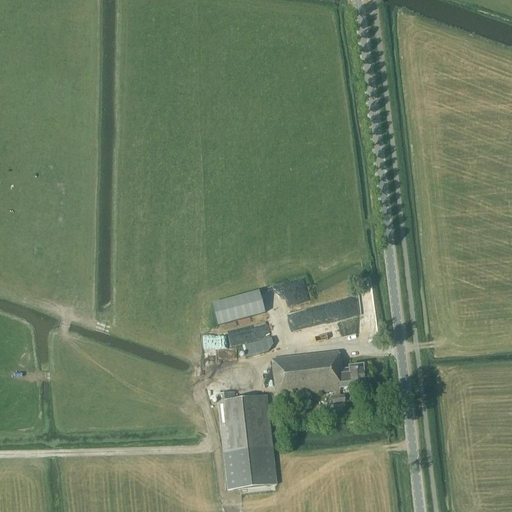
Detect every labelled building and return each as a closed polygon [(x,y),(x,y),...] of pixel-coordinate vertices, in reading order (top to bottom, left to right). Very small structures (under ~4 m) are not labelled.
[(259,292),(211,305),(217,326),(265,314),(259,292)] [(367,322),(363,323),(364,335),(378,334),(376,317),(367,318),(367,322)] [(271,339),(242,347),(245,359),(275,351),(271,339)] [(225,340),(217,340),(216,348),(224,348),(225,340)] [(351,391),(365,389),(362,366),(348,368),(348,370),(341,371),(339,353),(271,361),(276,400),(340,392),(340,389),(351,388),(351,391)] [(276,486),(272,450),(266,397),(235,401),(234,393),(217,395),(228,491),(276,486)] [(332,405),(346,403),(345,396),(332,397),(332,405)]
